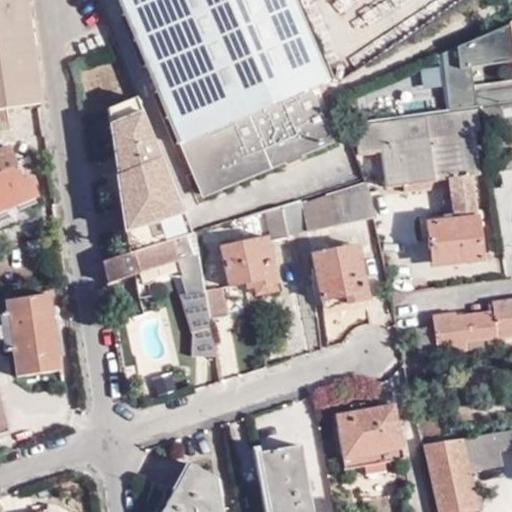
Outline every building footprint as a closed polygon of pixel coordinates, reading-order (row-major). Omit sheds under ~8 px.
[(0,0),(0,109),(2,109),(13,108),(39,104),(25,0),(0,0)] [(292,0),(118,0),(200,192),(332,137),(312,88),(327,81),(292,0)] [(461,89),(511,81),(511,60),(506,27),(453,47),(461,89)] [(138,214),(171,202),(115,54),(81,68),(102,126),(97,129),(103,146),(110,142),(138,214)] [(511,105),(482,109),(487,146),(496,145),(500,171),(511,169),(511,105)] [(399,194),(404,194),(404,198),(435,194),(433,182),(477,175),(470,132),(475,132),(472,107),(351,126),(356,156),(377,152),(383,188),(398,186),(399,194)] [(13,108),(2,109),(0,109),(0,130),(19,122),(13,108)] [(0,212),(37,198),(29,177),(21,181),(8,146),(0,149),(0,212)] [(303,233),(369,217),(361,186),(296,205),(303,233)] [(440,202),(442,216),(451,214),(449,201),(440,202)] [(138,214),(96,230),(108,260),(183,236),(171,202),(138,214)] [(253,288),(272,284),(274,284),(265,243),(286,237),(279,206),(233,220),(239,244),(219,248),(229,293),(253,288)] [(475,217),(452,220),(451,214),(442,216),(434,217),(435,222),(427,223),(432,267),(480,261),(475,217)] [(108,260),(101,262),(104,283),(180,259),(186,294),(203,291),(192,234),(183,236),(108,260)] [(367,301),(354,246),(308,257),(319,303),(344,298),(346,305),(367,301)] [(274,292),(272,284),(253,288),(255,296),(274,292)] [(220,289),(203,291),(209,320),(226,316),(220,289)] [(220,377),(209,320),(203,291),(186,294),(183,295),(188,330),(190,330),(190,358),(211,363),(210,375),(220,377)] [(45,294),(4,300),(5,312),(0,312),(0,325),(7,325),(9,337),(1,338),(3,350),(11,349),(15,376),(57,370),(45,294)] [(433,316),(434,325),(417,327),(420,353),(465,347),(464,341),(511,333),(511,299),(491,302),(492,310),(454,316),(454,313),(433,316)] [(0,396),(0,431),(9,429),(0,396)] [(344,458),(401,449),(394,404),(336,414),(344,458)] [(499,426),(511,424),(511,410),(498,413),(499,426)] [(511,424),(499,426),(465,431),(466,436),(426,443),(438,511),(454,511),(478,508),(475,493),(471,462),(499,457),(498,444),(511,441),(511,424)] [(311,511),(300,445),(262,450),(271,511),(311,511)] [(347,469),(403,459),(401,449),(344,458),(347,469)] [(177,497),(195,470),(189,466),(171,493),(177,497)] [(219,511),(215,484),(195,470),(177,497),(171,493),(158,511),(219,511)] [(50,502),(46,511),(47,511),(69,511),(50,502)]
